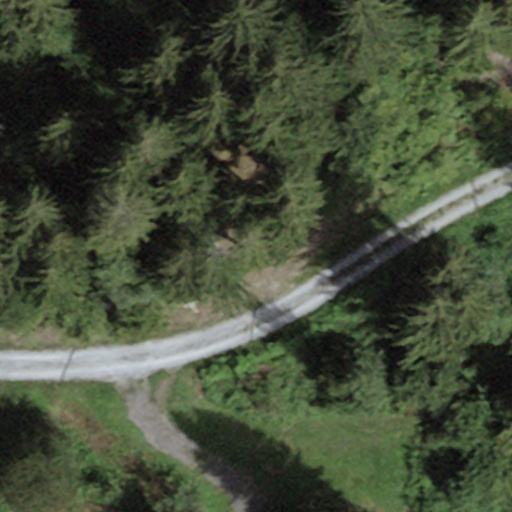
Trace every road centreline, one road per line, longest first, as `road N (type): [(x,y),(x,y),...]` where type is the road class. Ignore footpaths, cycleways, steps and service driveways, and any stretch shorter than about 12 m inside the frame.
road 1 (track): [(511,176),(244,328),(190,349),(0,364)]
road 2 (track): [(136,358),(161,435),(239,488),(247,511)]
